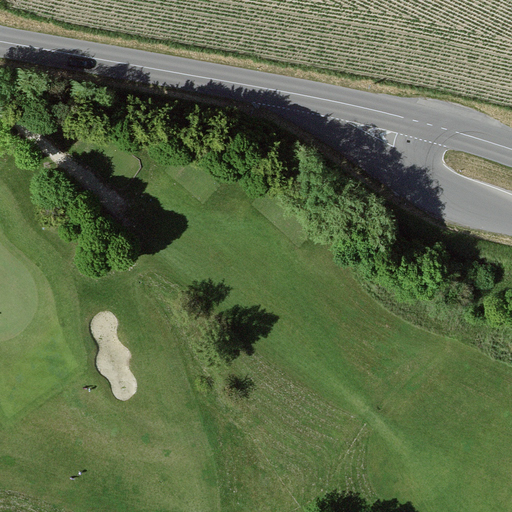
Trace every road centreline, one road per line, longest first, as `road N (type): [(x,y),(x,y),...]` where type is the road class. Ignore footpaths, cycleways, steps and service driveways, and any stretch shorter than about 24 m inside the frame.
road 1 (secondary): [(372,109),(0,40)]
road 2 (primary): [(372,109),(402,166),(462,201),(511,215)]
road 3 (track): [(0,115),(121,206)]
road 4 (secondary): [(511,149),(372,109)]
